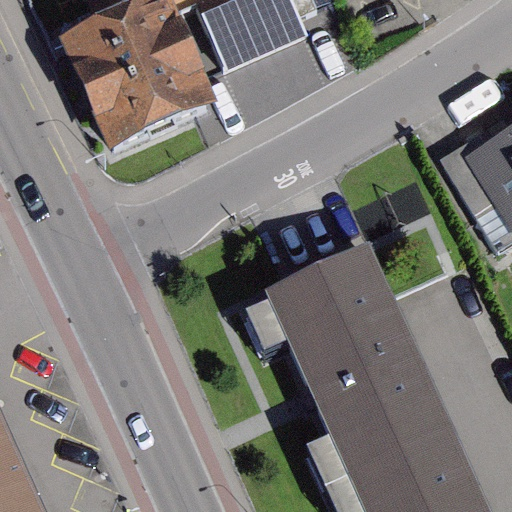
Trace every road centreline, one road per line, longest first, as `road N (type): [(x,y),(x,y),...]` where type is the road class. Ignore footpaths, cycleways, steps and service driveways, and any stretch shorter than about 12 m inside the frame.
road 1 (residential): [(90,266),(454,70),(511,28)]
road 2 (primary): [(90,266),(195,511)]
road 3 (primary): [(0,93),(90,266)]
